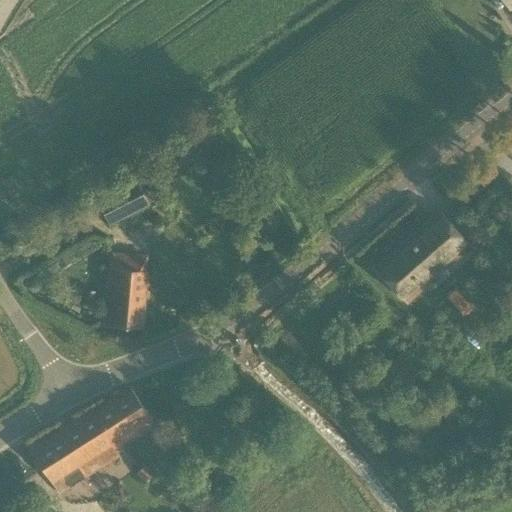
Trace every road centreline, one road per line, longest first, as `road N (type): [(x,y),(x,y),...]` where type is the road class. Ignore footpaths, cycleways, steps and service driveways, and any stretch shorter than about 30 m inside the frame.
road 1 (tertiary): [(216,332),(284,285),(511,90)]
road 2 (unclassified): [(389,511),(310,418),(216,332)]
road 3 (tertiary): [(67,397),(216,332)]
road 4 (unclassified): [(67,397),(0,288)]
